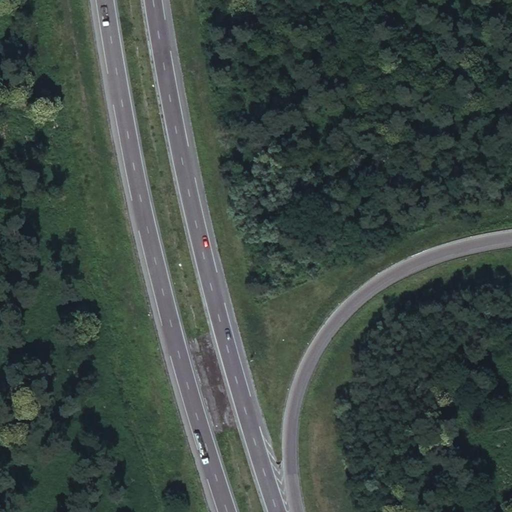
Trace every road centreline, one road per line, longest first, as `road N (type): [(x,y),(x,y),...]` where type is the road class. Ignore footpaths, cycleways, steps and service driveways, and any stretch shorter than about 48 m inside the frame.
road 1 (motorway): [(274,511),(211,305),(150,0)]
road 2 (motorway): [(103,0),(162,303),(225,511)]
road 3 (motorway): [(296,511),(290,404),(322,335),(396,269),(511,236)]
